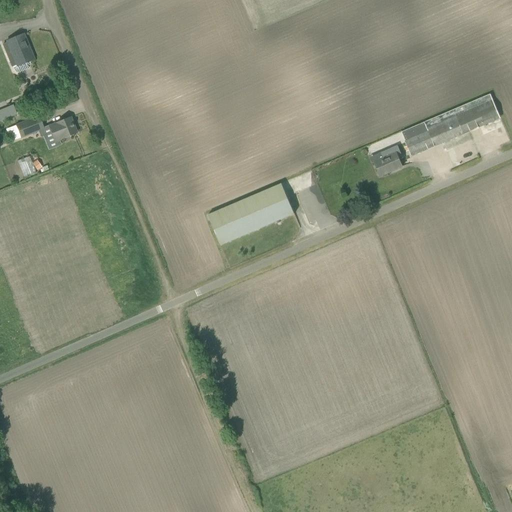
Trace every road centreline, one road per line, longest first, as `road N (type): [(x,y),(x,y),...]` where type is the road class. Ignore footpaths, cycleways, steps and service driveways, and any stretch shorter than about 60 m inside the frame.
road 1 (unclassified): [(174,302),(46,0)]
road 2 (track): [(252,511),(174,302)]
road 3 (unclassified): [(366,215),(174,302)]
road 4 (unclassified): [(174,302),(0,379)]
road 5 (unclassified): [(366,215),(511,153)]
